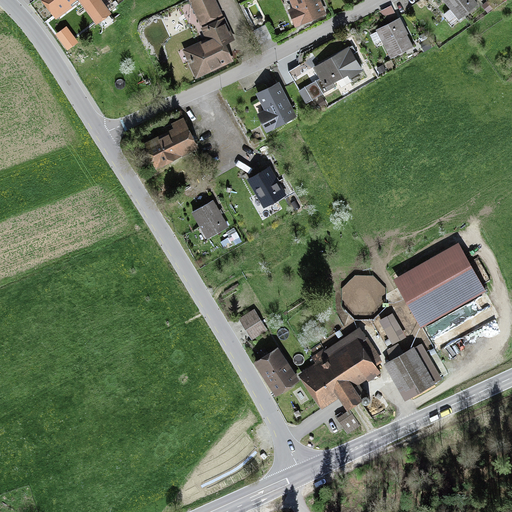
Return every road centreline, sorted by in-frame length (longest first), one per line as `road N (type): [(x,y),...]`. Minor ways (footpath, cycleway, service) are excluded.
road 1 (residential): [(302,473),(103,133)]
road 2 (residential): [(381,0),(103,133)]
road 3 (track): [(261,511),(511,403)]
road 4 (primary): [(302,473),(511,377)]
road 5 (residential): [(103,133),(47,45),(6,0)]
